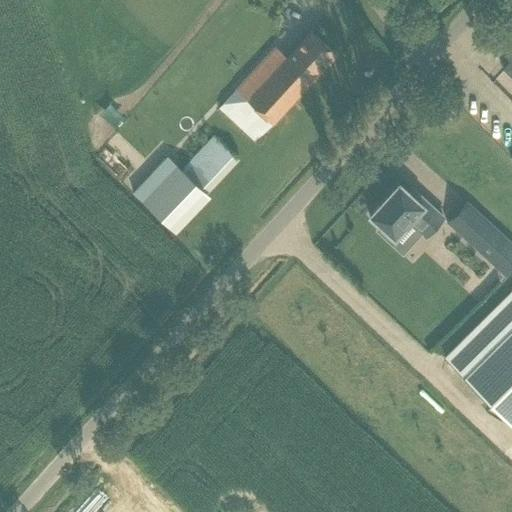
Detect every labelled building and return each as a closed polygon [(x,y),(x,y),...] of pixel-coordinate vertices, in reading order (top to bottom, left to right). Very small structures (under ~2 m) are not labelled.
[(275,47),(261,62),(218,108),(254,141),(335,54),(311,31),(286,58),(275,47)] [(511,77),(511,45),(503,56),(509,61),(502,69),(511,77)] [(211,133),(180,169),(207,191),(238,156),(211,133)] [(130,191),(172,231),(206,194),(165,155),(130,191)] [(424,236),(442,217),(411,189),(408,193),(397,184),(368,216),(393,238),(408,221),(424,236)] [(511,267),(511,244),(485,219),(466,240),(505,276),(511,267)] [(511,290),(474,328),(444,358),(511,426),(511,290)]
